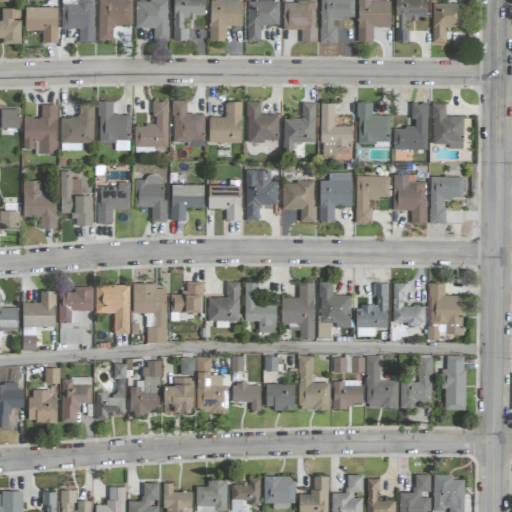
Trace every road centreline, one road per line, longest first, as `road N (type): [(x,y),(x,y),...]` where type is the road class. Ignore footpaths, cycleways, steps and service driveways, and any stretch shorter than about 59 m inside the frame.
road 1 (residential): [(511,447),(300,446),(0,462)]
road 2 (tertiary): [(496,511),(499,0)]
road 3 (residential): [(499,76),(0,74)]
road 4 (residential): [(497,255),(227,253),(0,263)]
